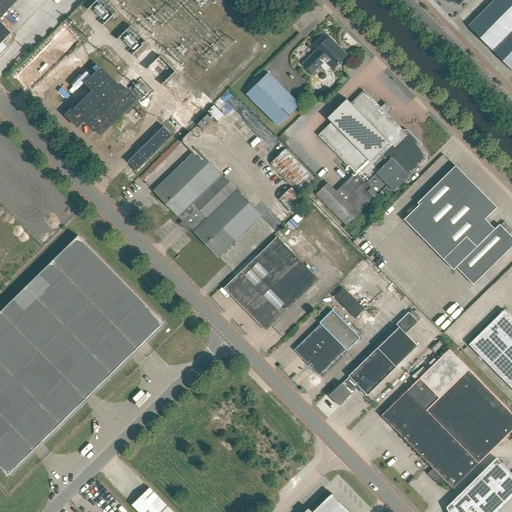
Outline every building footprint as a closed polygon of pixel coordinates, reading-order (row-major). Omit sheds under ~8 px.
[(0,0),(0,57),(8,49),(3,43),(12,34),(0,22),(0,14),(14,0),(0,0)] [(101,0),(91,0),(85,8),(103,24),(114,11),(101,0)] [(511,0),(495,0),(469,26),(511,69),(511,0)] [(333,69),(344,58),(338,52),(341,49),(329,37),(314,51),(315,52),(304,64),(313,73),(325,62),(333,69)] [(134,102),(136,99),(127,89),(124,92),(101,68),(85,84),(92,91),(74,109),(73,108),(65,115),(77,128),(85,120),(91,127),(92,127),(100,135),(134,102)] [(278,126),(300,105),(268,73),(247,94),(278,126)] [(313,100),(317,94),(310,90),(306,97),(313,100)] [(426,160),(427,154),(421,148),(420,143),(407,130),(402,130),(387,116),(388,115),(378,106),(364,91),(351,104),(346,99),(326,118),(331,123),(318,136),(355,173),(336,192),(327,184),(315,196),(346,227),(358,215),(388,185),(394,192),(418,168),(419,166),(420,166),(426,160)] [(217,122),(223,115),(214,106),(208,112),(215,119),(214,119),(217,122)] [(213,120),(208,115),(199,125),(204,130),(213,120)] [(164,127),(127,162),(127,163),(128,162),(136,171),(136,172),(173,136),(172,135),(172,136),(164,127)] [(183,145),(193,136),(189,132),(180,141),(183,145)] [(180,216),(184,220),(183,222),(183,223),(187,227),(189,228),(190,226),(194,231),(219,257),(262,216),(197,149),(154,191),(179,216),(180,216)] [(316,180),(287,150),(272,165),(300,195),(316,180)] [(473,285),(511,246),(511,236),(510,235),(511,232),(511,228),(506,222),(501,226),(500,224),(495,229),(485,219),(497,207),(456,165),(418,203),(419,205),(404,220),(454,270),(456,267),(473,285)] [(286,188),(276,197),(281,202),(290,193),(286,188)] [(357,232),(352,227),(347,231),(353,237),(357,232)] [(294,235),(285,244),(302,261),(311,253),(294,235)] [(105,379),(163,323),(79,236),(21,292),(105,379)] [(268,330),(319,280),(277,237),(224,288),(230,294),(232,292),(268,330)] [(364,309),(344,287),(334,297),(355,318),(364,309)] [(0,467),(7,475),(105,379),(21,292),(0,312),(0,467)] [(320,324),(294,350),(302,358),(312,368),(311,368),(319,375),(345,350),(347,352),(360,339),(332,310),(319,323),(320,324)] [(511,317),(504,310),(469,345),(511,388),(511,317)] [(399,328),(349,376),(350,377),(342,384),(341,383),(329,395),(339,406),(352,394),(351,393),(358,386),(367,395),(418,346),(406,334),(418,322),(409,313),(396,325),(399,328)] [(435,354),(444,345),(440,341),(431,349),(435,354)] [(511,431),(511,413),(450,349),(382,415),(453,489),(511,431)] [(498,511),(511,499),(511,472),(497,458),(447,507),(449,511),(498,511)] [(173,511),(149,488),(131,505),(138,511),(173,511)] [(312,511),(311,511),(308,509),(304,511),(350,511),(332,493),(312,511)]
